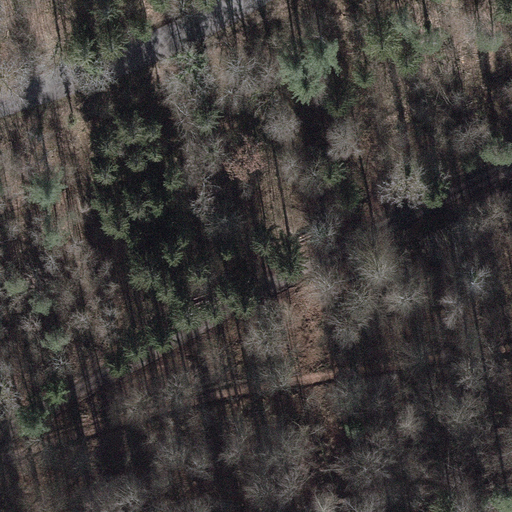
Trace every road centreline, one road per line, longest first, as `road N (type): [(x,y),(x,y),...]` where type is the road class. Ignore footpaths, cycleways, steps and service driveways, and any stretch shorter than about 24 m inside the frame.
road 1 (track): [(0,435),(416,209),(511,166)]
road 2 (tertiary): [(0,102),(179,34),(241,0)]
